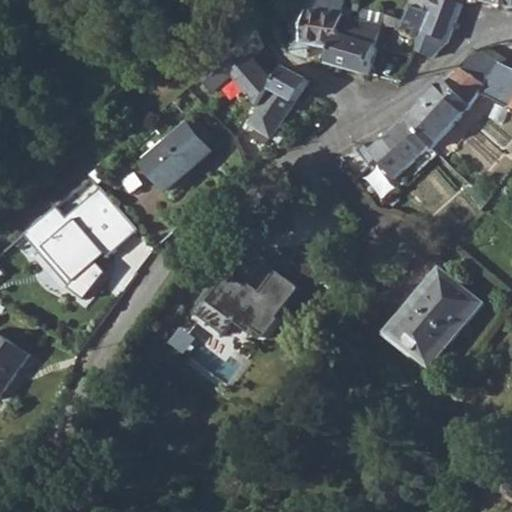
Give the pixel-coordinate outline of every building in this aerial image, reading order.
[(297,0),(295,36),(293,36),(292,51),(293,51),(308,58),(312,45),(334,49),(344,18),(347,3),(347,0),(297,0)] [(434,0),(434,3),(431,12),(426,11),(428,1),(423,0),(412,0),(411,6),(412,7),(405,22),(388,17),(385,26),(395,28),(404,30),(405,28),(417,32),(448,43),(463,4),(451,0),(434,0)] [(426,11),(431,12),(434,3),(428,1),(426,11)] [(334,49),(329,64),(370,76),(385,26),(388,17),(363,8),(359,21),(350,20),(354,5),(347,3),(344,18),(334,49)] [(395,28),(387,51),(410,59),(413,50),(417,32),(405,28),(404,30),(395,28)] [(417,32),(413,50),(433,58),(448,43),(417,32)] [(464,71),(486,86),(502,64),(480,51),(464,71)] [(486,86),(481,93),(511,108),(511,105),(511,68),(502,64),(486,86)] [(285,69),(250,125),(275,139),(311,81),(285,69)] [(464,71),(451,84),(472,106),(481,93),(486,86),(464,71)] [(446,80),(406,124),(431,147),(433,150),(472,106),(451,84),(446,80)] [(400,126),(371,152),(397,180),(431,147),(406,124),(401,128),(400,126)] [(189,125),(145,165),(169,192),(188,175),(213,153),(189,125)] [(169,192),(174,196),(192,180),(188,175),(169,192)] [(306,189),(313,197),(324,188),(317,179),(306,189)] [(144,232),(104,190),(71,220),(60,208),(30,236),(76,286),(72,293),(89,306),(113,274),(106,267),(144,232)] [(194,312),(225,336),(235,322),(253,336),(256,332),(268,340),(282,322),(280,320),(302,292),(267,264),(268,262),(251,248),(221,287),(217,283),(194,312)] [(442,271),(392,334),(433,367),(484,304),(442,271)] [(0,332),(0,399),(3,401),(34,354),(0,332)]
